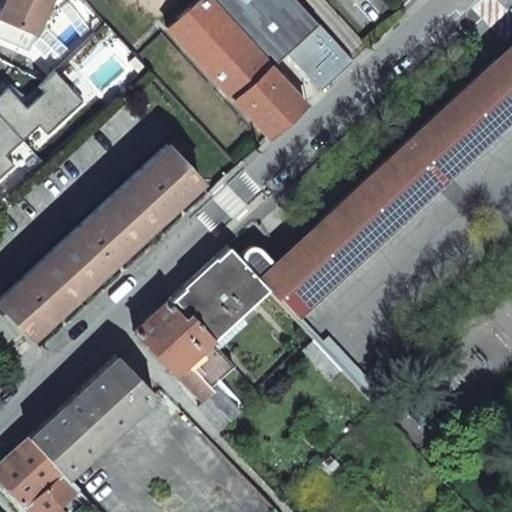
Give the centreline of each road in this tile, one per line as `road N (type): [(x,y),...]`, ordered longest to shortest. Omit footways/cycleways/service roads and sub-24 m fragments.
road 1 (residential): [(450,0),(111,325)]
road 2 (residential): [(111,325),(0,426)]
road 3 (residential): [(111,325),(212,433)]
